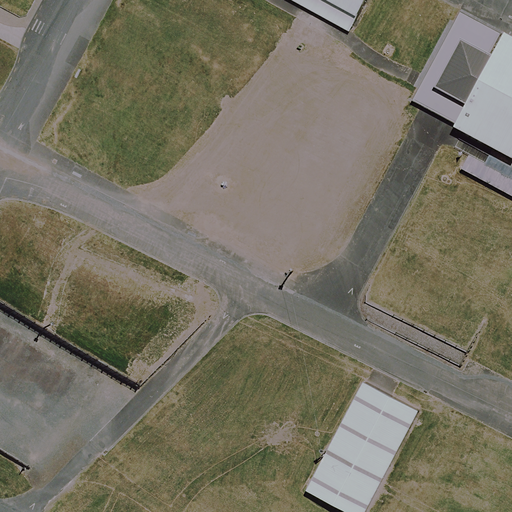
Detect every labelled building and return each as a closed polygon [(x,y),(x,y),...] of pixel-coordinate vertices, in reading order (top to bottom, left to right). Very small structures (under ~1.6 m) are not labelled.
[(365,0),(294,0),(350,30),(365,0)] [(511,33),(505,30),(493,52),(462,36),(436,84),(467,101),(454,124),(511,154),(511,33)] [(379,119),(323,88),(289,150),(281,145),(264,176),(270,179),(242,229),(254,235),(249,243),(264,252),(268,245),(300,262),(379,119)] [(270,105),(266,107),(263,109),(261,111),(259,114),(258,117),(258,120),(258,123),(258,126),(259,129),(261,132),(263,134),(265,136),(268,138),(270,139),(274,140),(277,140),(280,139),(283,138),(285,137),(288,135),(290,132),(292,130),(293,127),(293,124),(293,121),(293,117),(292,114),(290,112),(289,109),(286,107),(283,106),(281,104),(278,104),(274,104),(271,104),(270,105)] [(511,176),(469,153),(461,168),(511,194),(511,176)] [(364,511),(419,410),(364,381),(307,488),(353,511),(364,511)]
